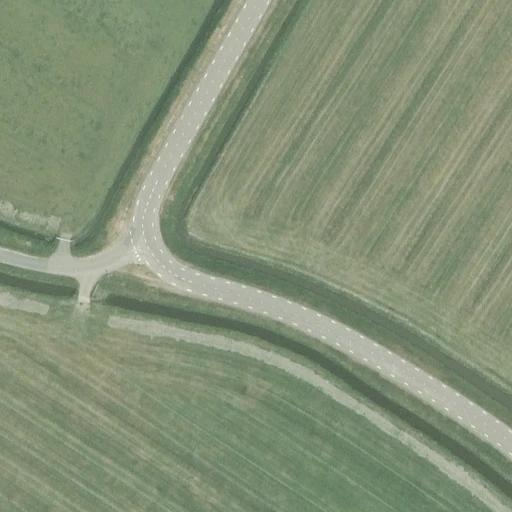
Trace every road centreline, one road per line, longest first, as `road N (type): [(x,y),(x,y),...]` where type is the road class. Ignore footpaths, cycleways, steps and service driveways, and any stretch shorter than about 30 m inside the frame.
road 1 (track): [(511,368),(384,292),(233,222),(240,185),(346,0)]
road 2 (unclassified): [(511,446),(338,337),(166,272),(145,245)]
road 3 (unclassified): [(145,245),(141,223),(152,190),(259,0)]
road 4 (unclassified): [(145,245),(80,272),(0,256)]
